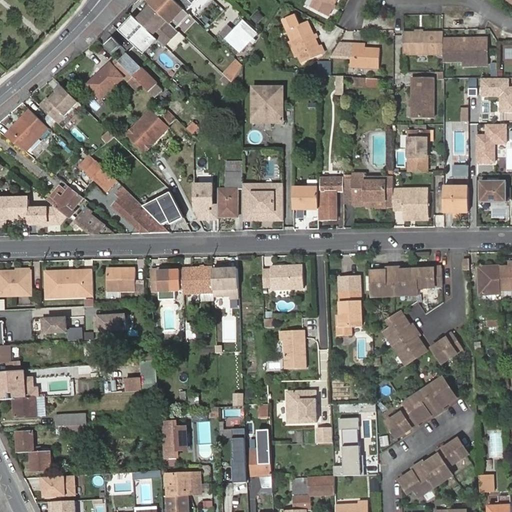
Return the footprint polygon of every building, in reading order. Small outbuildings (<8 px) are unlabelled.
[(172,0),(158,0),(152,7),(176,31),(189,16),(187,14),(172,0)] [(172,0),(187,14),(199,0),(172,0)] [(314,0),(310,7),(328,17),(332,9),(335,5),(337,0),(314,0)] [(152,7),(150,5),(139,17),(160,38),(166,45),(178,33),(176,31),(152,7)] [(146,53),(160,38),(139,17),(134,14),(120,28),(146,53)] [(239,53),(250,42),(256,35),(243,22),(234,31),(226,40),(239,53)] [(226,40),(234,31),(228,26),(220,35),(226,40)] [(318,58),(303,26),(284,35),(299,67),(318,58)] [(444,39),(444,33),(423,34),(414,34),(404,34),(404,56),(444,56),(444,39)] [(113,37),(105,46),(113,54),(122,45),(113,37)] [(465,39),(444,39),(444,56),(444,63),(464,63),(477,63),(478,67),(488,67),(488,39),(469,39),(469,42),(465,42),(465,39)] [(381,50),(363,50),(362,52),(359,52),(359,45),(351,45),(339,45),(331,59),(351,59),(351,68),(380,69),(381,50)] [(126,56),(118,63),(135,80),(154,98),(162,90),(126,56)] [(236,59),(223,73),(233,82),(243,66),(236,59)] [(135,80),(118,63),(113,68),(110,65),(87,86),(100,100),(124,78),(131,85),(135,80)] [(343,95),(343,75),(334,75),(334,95),(343,95)] [(507,77),(482,77),(482,91),(502,91),(501,108),(511,107),(511,87),(507,87),(507,77)] [(413,78),(413,120),(433,119),(433,78),(413,78)] [(48,99),(40,106),(58,125),(79,104),(62,87),(56,93),(49,100),(48,99)] [(284,88),(254,88),(254,123),(284,123),(284,88)] [(9,130),(2,136),(23,153),(48,129),(30,111),(18,122),(20,124),(11,133),(9,130)] [(176,120),(168,112),(160,121),(151,112),(128,135),(145,151),(176,120)] [(193,134),(198,126),(190,121),(185,129),(193,134)] [(20,124),(18,122),(9,130),(11,133),(20,124)] [(486,134),(477,134),(476,164),(495,164),(495,144),(507,144),(507,124),(486,124),(486,134)] [(106,140),(109,137),(99,127),(96,130),(106,140)] [(428,165),(428,130),(408,130),(409,165),(428,165)] [(113,185),(115,187),(119,184),(96,162),(91,156),(90,155),(79,167),(86,173),(107,192),(113,185)] [(242,187),(242,162),(225,163),(225,190),(219,190),(218,205),(218,218),(238,217),(237,190),(242,190),(242,187)] [(450,165),(450,176),(467,177),(467,165),(450,165)] [(344,191),(344,206),(353,206),(354,175),(344,175),(344,179),(344,191)] [(354,175),(353,206),(365,206),(365,209),(369,209),(369,202),(369,182),(365,182),(365,178),(365,175),(354,175)] [(376,202),(376,209),(386,209),(394,209),(394,202),(394,190),(394,175),(385,175),(385,178),(385,182),(369,182),(369,202),(376,202)] [(337,191),(344,191),(344,179),(322,179),(322,191),(320,191),(320,220),(336,220),(337,191)] [(78,181),(75,185),(80,189),(83,185),(78,181)] [(505,182),(481,183),(481,202),(506,202),(505,182)] [(212,183),(193,183),(193,210),(200,221),(218,221),(218,218),(218,205),(212,205),(212,183)] [(141,234),(170,234),(162,226),(144,209),(119,184),(115,187),(119,191),(116,194),(120,199),(113,207),(141,234)] [(284,186),(242,187),(242,190),(242,214),(284,213),(284,186)] [(59,187),(47,202),(50,205),(64,216),(70,220),(75,213),(72,211),(81,198),(76,195),(69,189),(66,193),(59,187)] [(319,187),(294,188),(295,208),(319,208),(319,187)] [(452,187),(444,187),(444,212),(453,212),(460,212),(468,212),(468,187),(452,187)] [(394,202),(394,211),(403,211),(404,216),(415,216),(414,217),(430,217),(430,190),(394,190),(394,202)] [(172,195),(144,209),(162,226),(169,223),(174,220),(176,223),(184,219),(172,195)] [(0,226),(5,227),(5,224),(11,224),(11,200),(0,199),(0,226)] [(29,200),(11,200),(11,224),(12,227),(20,227),(20,224),(29,224),(29,208),(29,207),(29,200)] [(47,208),(29,208),(29,224),(58,223),(64,216),(50,205),(47,208)] [(75,224),(90,236),(97,236),(105,226),(91,216),(93,214),(87,210),(75,224)] [(284,213),(242,214),(243,222),(285,220),(284,213)] [(105,226),(97,236),(116,235),(105,226)] [(510,267),(500,267),(501,291),(511,291),(511,262),(510,264),(510,267)] [(237,267),(214,268),(215,297),(231,296),(231,300),(238,299),(237,267)] [(271,271),(263,271),(263,288),(271,288),(271,291),(303,290),(303,267),(270,268),(271,271)] [(481,295),(501,294),(501,291),(500,267),(479,269),(481,295)] [(152,271),(153,291),(183,290),(182,271),(167,271),(167,268),(159,269),(159,270),(152,271)] [(182,271),(183,290),(183,295),(212,294),(211,268),(182,270),(182,271)] [(136,270),(109,271),(109,292),(137,292),(136,270)] [(396,286),(396,299),(416,298),(416,289),(443,289),(442,270),(415,271),(399,272),(400,286),(396,286)] [(71,298),(86,298),(85,287),(94,287),(93,271),(84,272),(84,275),(74,276),(73,272),(47,273),(48,299),(57,299),(57,293),(71,293),(71,298)] [(0,297),(32,296),(31,273),(15,273),(15,277),(9,277),(9,273),(0,273),(0,297)] [(385,273),(369,273),(371,300),(393,299),(396,299),(396,286),(393,287),(386,287),(385,273)] [(341,326),(352,325),(362,325),(360,276),(340,277),(341,315),(340,315),(341,326)] [(86,298),(94,297),(94,287),(85,287),(86,298)] [(401,314),(387,323),(391,330),(384,334),(405,366),(426,352),(417,339),(406,347),(402,341),(398,335),(409,327),(401,314)] [(352,333),(352,325),(341,326),(340,315),(338,315),(339,334),(352,333)] [(96,323),(96,332),(127,331),(126,316),(100,317),(100,323),(96,323)] [(500,316),(487,316),(488,333),(501,332),(500,316)] [(70,319),(45,320),(46,334),(70,333),(70,319)] [(414,334),(409,327),(398,335),(402,341),(414,334)] [(305,331),(279,332),(279,342),(283,342),(285,370),(307,369),(305,331)] [(414,334),(402,341),(406,347),(417,339),(414,334)] [(463,350),(453,334),(432,348),(442,364),(463,350)] [(10,361),(9,347),(7,347),(0,347),(0,362),(7,362),(8,373),(20,372),(19,361),(10,361)] [(8,373),(0,373),(0,382),(25,381),(25,372),(20,372),(8,373)] [(444,378),(424,391),(430,399),(437,395),(444,407),(457,398),(444,378)] [(39,400),(39,390),(34,391),(34,380),(25,381),(0,382),(0,402),(14,401),(14,399),(35,398),(35,400),(39,400)] [(142,393),(142,381),(127,382),(127,394),(142,393)] [(318,391),(288,392),(289,424),(319,423),(318,391)] [(405,403),(408,409),(418,424),(432,415),(424,403),(430,399),(424,391),(405,403)] [(197,393),(187,394),(188,405),(197,405),(197,393)] [(437,395),(430,399),(438,411),(444,407),(437,395)] [(14,399),(14,401),(15,418),(36,417),(35,400),(35,398),(14,399)] [(424,403),(432,415),(438,411),(430,399),(424,403)] [(267,404),(256,404),(256,423),(267,423),(267,404)] [(218,419),(218,407),(208,407),(208,419),(218,419)] [(397,438),(418,424),(408,409),(388,423),(397,438)] [(55,416),(56,427),(76,426),(85,425),(86,425),(86,415),(55,416)] [(359,418),(341,420),(344,466),(334,466),(335,477),(363,475),(359,418)] [(164,422),(166,460),(176,459),(176,450),(175,429),(174,421),(164,422)] [(76,426),(76,436),(86,435),(85,425),(76,426)] [(76,426),(56,427),(56,434),(70,433),(70,436),(76,436),(76,426)] [(186,428),(175,429),(176,450),(187,450),(186,428)] [(246,428),(233,429),(235,483),(248,483),(246,428)] [(272,476),(270,430),(259,430),(260,449),(250,450),(251,477),(272,476)] [(333,441),(332,430),(319,430),(319,444),(333,443),(333,441)] [(16,433),(17,453),(31,453),(35,452),(34,432),(16,433)] [(437,455),(446,469),(467,455),(456,439),(435,453),(437,455)] [(52,471),(50,451),(35,452),(31,453),(32,472),(52,471)] [(425,479),(431,489),(451,476),(446,469),(437,455),(424,463),(431,475),(425,479)] [(417,467),(425,479),(431,475),(424,463),(417,467)] [(417,467),(412,471),(419,483),(425,479),(417,467)] [(162,471),(133,473),(134,480),(163,477),(162,471)] [(412,471),(398,480),(408,494),(414,490),(419,497),(431,489),(425,479),(419,483),(412,471)] [(168,507),(166,507),(165,511),(189,511),(188,495),(201,494),(200,474),(166,476),(168,507)] [(76,475),(42,478),(44,498),(77,496),(76,475)] [(479,476),(480,493),(494,492),(493,475),(479,476)] [(311,496),(336,495),(335,489),(335,477),(294,479),(294,511),(283,511),(306,511),(307,511),(312,510),(311,496)] [(500,497),(501,506),(511,505),(511,496),(500,497)] [(76,511),(76,501),(53,503),(53,511),(55,511),(54,511),(76,511)] [(336,506),(336,511),(368,511),(369,502),(359,502),(359,508),(352,508),(352,505),(336,506)]
